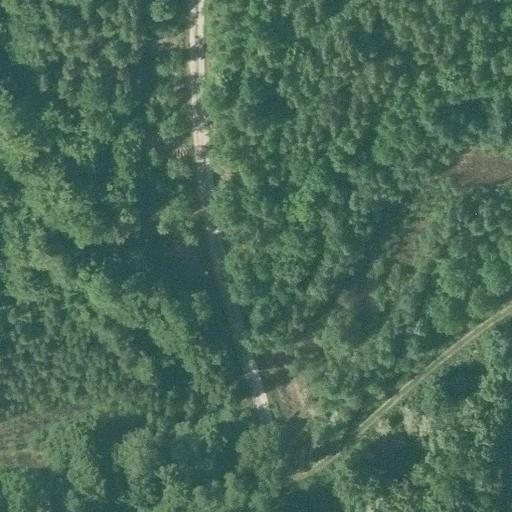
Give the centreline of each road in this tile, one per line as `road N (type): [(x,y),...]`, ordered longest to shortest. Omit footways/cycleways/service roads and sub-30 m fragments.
road 1 (track): [(253,511),(270,469),(203,207),(188,0)]
road 2 (track): [(277,485),(309,470),(490,316),(511,311)]
